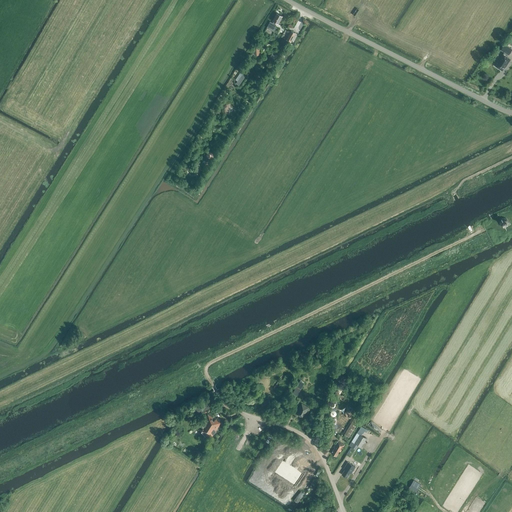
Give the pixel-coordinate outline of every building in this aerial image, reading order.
[(278,24),(282,16),(276,13),(272,20),(274,21),(273,23),(270,21),(266,28),(274,32),(276,27),(275,26),(277,23),(278,24)] [(291,42),(296,33),(291,31),(286,39),(291,42)] [(508,55),(511,49),(504,44),(500,50),(504,52),(503,54),(502,54),(497,62),(498,62),(495,66),(502,70),(504,67),(505,67),(506,65),(507,63),(507,64),(510,59),(505,56),(507,54),(508,55)] [(272,53),(268,59),(273,62),(277,56),(272,53)] [(239,73),(234,80),(236,81),(234,83),(238,86),(240,82),(244,76),(239,73)] [(504,227),(507,226),(509,222),(507,219),(504,218),(501,219),(499,222),(501,226),(504,227)] [(337,401),(341,395),(336,392),(332,398),(337,401)] [(213,406),(210,399),(195,407),(198,414),(213,406)] [(306,406),(301,404),(298,410),(299,410),(297,414),(302,417),(305,413),(308,407),(307,407),(306,406)] [(216,430),(220,423),(208,415),(203,421),(203,429),(205,429),(201,432),(206,437),(207,435),(211,437),(213,434),(213,433),(216,431),(216,430)] [(349,437),(359,420),(353,416),(343,433),(349,437)] [(361,447),(367,439),(361,435),(362,433),(358,430),(349,446),(355,449),(358,445),(361,447)] [(344,445),(338,441),(333,447),(334,448),(333,450),(332,450),(332,451),(331,453),(336,456),(339,451),(340,451),(344,445),(344,444),(344,445)] [(294,470),(281,462),(277,470),(284,475),(282,477),(289,482),(293,476),(290,475),(294,470)] [(355,466),(350,464),(349,466),(346,464),(343,468),(345,469),(342,474),(347,477),(350,472),(351,473),(353,469),(355,466)] [(416,493),(418,488),(420,485),(413,480),(411,484),(409,488),(416,493)]
